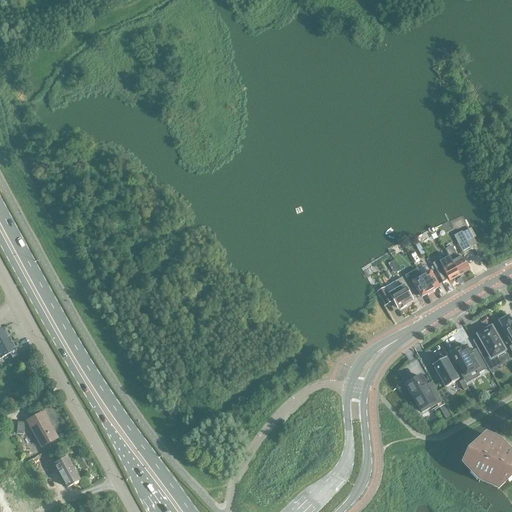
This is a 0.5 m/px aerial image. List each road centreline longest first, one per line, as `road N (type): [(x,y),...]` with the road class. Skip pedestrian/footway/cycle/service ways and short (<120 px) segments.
road 1 (primary): [(191,511),(83,357),(0,204)]
road 2 (primary): [(0,240),(163,511)]
road 3 (unclassified): [(0,272),(135,511)]
road 4 (tertiary): [(390,343),(351,375),(347,459),(301,511)]
road 5 (tertiary): [(338,511),(365,475),(364,389),(390,343)]
road 6 (tertiary): [(390,343),(511,271)]
